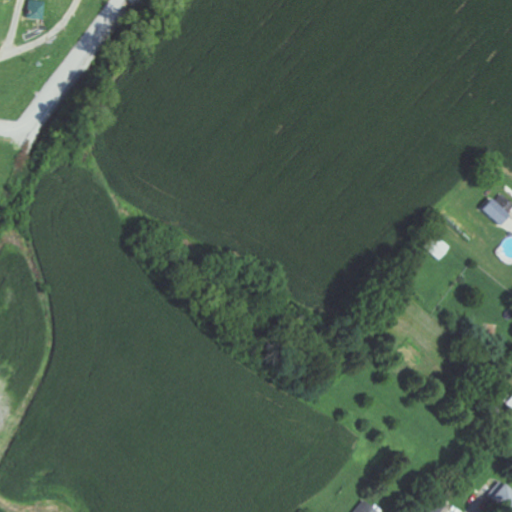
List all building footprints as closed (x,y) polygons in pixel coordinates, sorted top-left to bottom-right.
[(41,20),(44,3),(28,0),(27,0),(25,18),(41,20)] [(479,209),(497,226),(507,215),(489,198),(479,209)] [(421,247),(438,260),(449,247),(432,234),(421,247)] [(506,511),(508,511),(511,505),(511,493),(494,482),(484,499),(506,511)] [(352,511),(376,511),(361,501),(352,511)]
